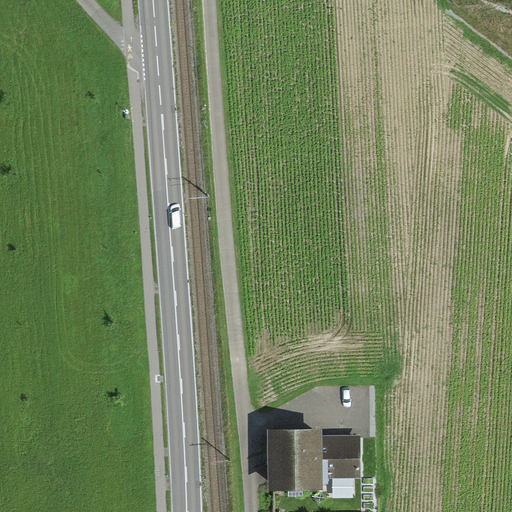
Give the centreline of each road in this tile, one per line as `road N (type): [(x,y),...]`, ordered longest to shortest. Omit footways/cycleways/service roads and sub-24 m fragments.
road 1 (track): [(253,511),(211,0)]
road 2 (primary): [(181,511),(153,0)]
